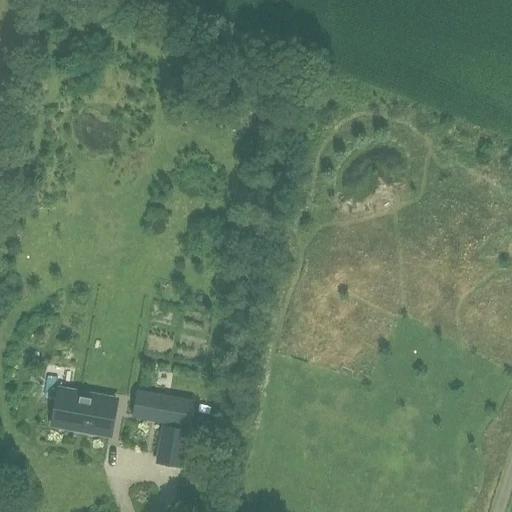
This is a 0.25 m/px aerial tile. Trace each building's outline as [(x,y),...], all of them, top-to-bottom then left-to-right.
[(482,149),(486,134),(454,126),(451,142),(482,149)] [(116,400),(60,389),(54,425),(110,435),(116,400)] [(189,426),(194,402),(138,391),(134,416),(189,426)] [(164,426),(157,462),(182,467),(189,430),(164,426)] [(69,453),(59,487),(104,500),(114,466),(69,453)]
